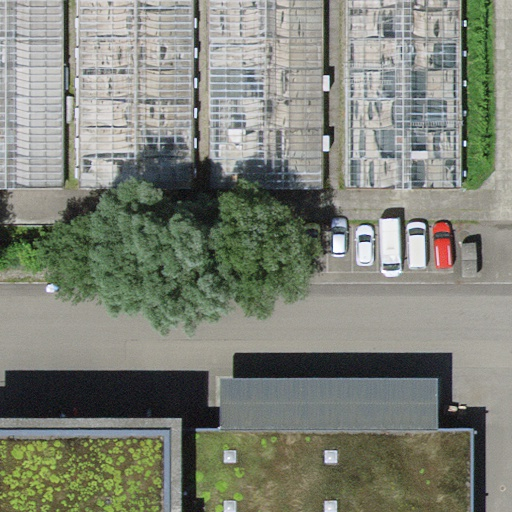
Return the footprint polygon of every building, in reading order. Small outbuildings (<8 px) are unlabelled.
[(0,0),(0,193),(58,193),(58,0),(0,0)] [(75,0),(75,193),(189,194),(188,0),(75,0)] [(205,0),(205,194),(318,194),(318,0),(205,0)] [(342,0),(342,194),(456,194),(455,0),(342,0)] [(0,431),(0,511),(468,511),(468,431),(0,431)]
